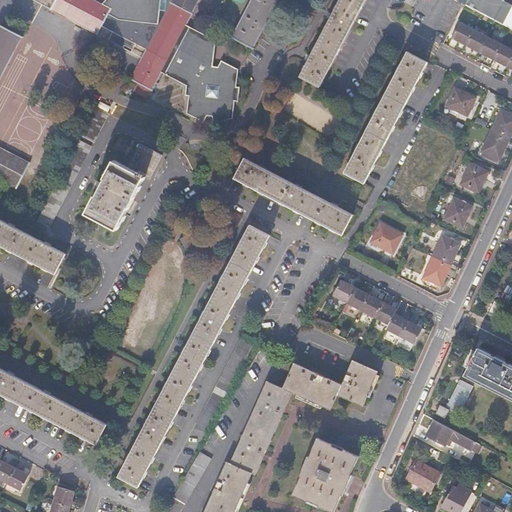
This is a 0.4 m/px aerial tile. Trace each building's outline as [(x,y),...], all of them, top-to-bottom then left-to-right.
[(32,0),(51,10),(80,25),(98,34),(101,26),(112,32),(108,41),(123,49),(124,46),(132,50),(135,45),(146,50),(130,80),(137,84),(133,92),(147,99),(161,73),(186,86),(185,96),(188,96),(186,114),(203,122),(206,116),(212,117),(214,124),(232,119),(234,102),(238,102),(239,88),(236,87),(238,70),(221,61),(217,67),(212,67),(215,41),(185,25),(198,0),(106,0),(101,5),(91,0),(32,0)] [(277,0),(250,0),(231,38),(252,49),(277,0)] [(340,0),(300,77),(318,86),(364,0),(340,0)] [(467,0),(466,3),(483,12),(495,19),(505,0),(467,0)] [(453,36),(467,43),(474,28),(461,21),(453,36)] [(0,78),(22,37),(1,26),(0,28),(0,179),(17,188),(30,164),(0,147),(0,78)] [(474,28),(467,43),(481,51),(488,36),(474,28)] [(488,36),(481,51),(495,58),(502,43),(488,36)] [(508,66),(511,58),(511,48),(502,43),(495,58),(508,66)] [(427,63),(407,53),(344,174),(364,184),(427,63)] [(447,105),(468,115),(476,97),(455,87),(447,105)] [(97,107),(96,108),(82,136),(93,142),(109,113),(97,107)] [(511,114),(502,109),(492,130),(510,138),(511,134),(511,114)] [(510,138),(492,130),(482,151),(500,160),(510,138)] [(91,146),(80,140),(38,219),(37,221),(49,227),(91,146)] [(127,168),(113,161),(86,214),(117,230),(144,176),(150,179),(162,156),(139,144),(127,168)] [(244,159),(234,178),(342,235),(352,216),(244,159)] [(489,172),(470,163),(461,184),(479,193),(489,172)] [(463,228),(473,207),(454,198),(444,219),(463,228)] [(0,219),(0,245),(55,274),(66,254),(0,219)] [(394,253),(403,235),(381,223),(371,242),(394,253)] [(269,236),(249,226),(147,421),(118,475),(138,486),(269,236)] [(443,236),(433,256),(451,265),(461,244),(443,236)] [(451,265),(433,256),(423,277),(441,286),(451,265)] [(348,303),(356,288),(342,281),(334,296),(348,303)] [(370,295),(356,288),(348,303),(362,311),(370,295)] [(384,302),(370,295),(362,311),(376,318),(384,302)] [(397,309),(384,302),(376,318),(389,325),(395,314),(397,309)] [(401,336),(409,321),(395,314),(389,325),(387,329),(401,336)] [(424,329),(409,321),(401,336),(416,344),(424,329)] [(152,348),(160,327),(146,322),(138,343),(152,348)] [(256,341),(243,334),(193,428),(205,434),(256,341)] [(511,398),(511,364),(479,348),(465,375),(511,398)] [(284,389),(269,382),(261,395),(231,463),(228,461),(205,511),(234,511),(252,472),(256,474),(292,392),(332,410),(339,395),(365,407),(380,372),(355,361),(344,385),(295,363),(284,389)] [(0,369),(0,394),(96,444),(106,425),(0,369)] [(436,412),(445,417),(450,409),(441,404),(436,412)] [(476,442),(437,421),(428,435),(445,445),(449,437),(471,450),(476,442)] [(293,494),(332,511),(358,458),(318,439),(293,494)] [(178,511),(208,456),(196,450),(162,511),(178,511)] [(452,466),(456,458),(443,451),(438,459),(452,466)] [(0,479),(7,483),(21,490),(28,475),(14,468),(0,461),(0,460),(0,479)] [(430,491),(440,473),(417,460),(406,478),(430,491)] [(468,511),(478,496),(471,493),(471,492),(459,485),(457,490),(452,487),(441,507),(450,511),(468,511)] [(53,502),(50,511),(68,511),(70,507),(75,492),(58,487),(53,502)]
